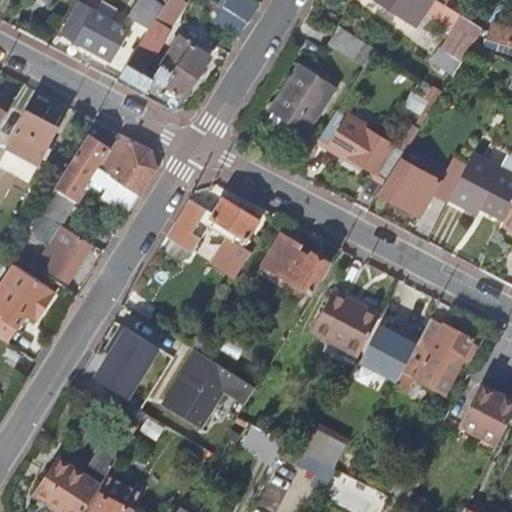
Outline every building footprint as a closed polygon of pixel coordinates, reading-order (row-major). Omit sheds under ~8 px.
[(185,2),(182,0),(168,0),(164,7),(149,30),(126,67),(117,81),(149,98),(174,110),(210,55),(180,36),(160,67),(156,65),(148,77),(141,72),(185,2)] [(138,0),(127,16),(131,18),(149,30),(164,7),(152,0),(138,0)] [(445,43),(466,57),(474,44),(483,30),(436,0),(380,0),(379,2),(415,23),(428,4),(453,18),(452,22),(457,25),(445,43)] [(76,41),(108,58),(125,28),(93,11),(88,20),(82,17),(73,31),(79,35),(76,41)] [(131,18),(125,28),(108,58),(126,67),(149,30),(131,18)] [(348,34),(349,31),(339,25),(327,45),(363,66),(375,48),(348,34)] [(485,43),(508,55),(511,46),(511,34),(495,25),(485,43)] [(334,89),(298,66),(269,109),(271,112),(266,119),(299,141),(304,132),(306,133),(334,89)] [(0,123),(11,106),(14,101),(5,95),(0,103),(0,123)] [(57,129),(11,106),(0,123),(0,142),(39,163),(57,129)] [(398,142),(341,107),(321,138),(389,181),(404,155),(412,143),(415,140),(422,127),(411,120),(398,142)] [(112,150),(87,135),(38,212),(60,225),(65,217),(87,183),(79,177),(89,163),(115,179),(140,195),(157,169),(150,149),(128,138),(121,134),(112,150)] [(444,176),(404,155),(389,181),(380,194),(420,218),(433,196),(448,204),(450,199),(463,174),(470,160),(456,153),(444,176)] [(511,173),(474,153),(470,160),(463,174),(450,199),(480,215),(487,211),(504,221),(511,206),(511,173)] [(103,199),(127,215),(140,195),(115,179),(103,199)] [(169,237),(184,246),(192,251),(200,239),(197,237),(213,213),(193,199),(169,237)] [(261,222),(226,200),(211,223),(217,227),(213,233),(229,244),(223,253),(234,260),(261,222)] [(99,238),(65,217),(60,225),(68,230),(90,244),(94,246),(99,238)] [(66,281),(90,244),(68,230),(45,267),(66,281)] [(330,264),(314,254),(310,259),(299,252),(301,246),(283,235),(263,264),(311,294),(330,264)] [(177,256),(184,246),(169,237),(162,247),(177,256)] [(314,254),(301,246),(299,252),(310,259),(314,254)] [(0,331),(12,338),(29,311),(39,316),(58,287),(17,262),(0,288),(0,331)] [(359,304),(333,291),(312,331),(360,357),(379,320),(358,308),(359,304)] [(416,382),(433,391),(450,360),(457,363),(461,355),(465,357),(474,342),(444,327),(445,325),(433,319),(421,341),(400,379),(413,386),(416,382)] [(400,379),(421,341),(406,333),(403,337),(391,331),(381,325),(361,362),(399,382),(400,379)] [(95,376),(128,397),(160,348),(128,327),(95,376)] [(403,337),(406,333),(394,327),(391,331),(403,337)] [(220,388),(246,405),(256,389),(201,353),(174,392),(181,398),(173,410),(196,425),(220,388)] [(444,396),(465,357),(461,355),(457,363),(450,360),(433,391),(444,396)] [(461,424),(498,445),(511,418),(511,402),(481,386),(461,424)] [(166,405),(173,410),(181,398),(174,392),(166,405)] [(124,400),(116,414),(137,427),(146,414),(124,400)] [(151,454),(168,427),(146,414),(137,427),(128,441),(151,454)] [(271,464),(283,442),(252,426),(242,443),(260,452),(258,457),(271,464)] [(317,429),(305,454),(332,468),(336,470),(349,445),(317,429)] [(33,493),(60,511),(82,511),(103,481),(118,456),(102,446),(83,475),(57,457),(33,493)] [(129,511),(137,497),(106,481),(90,511),(129,511)]
